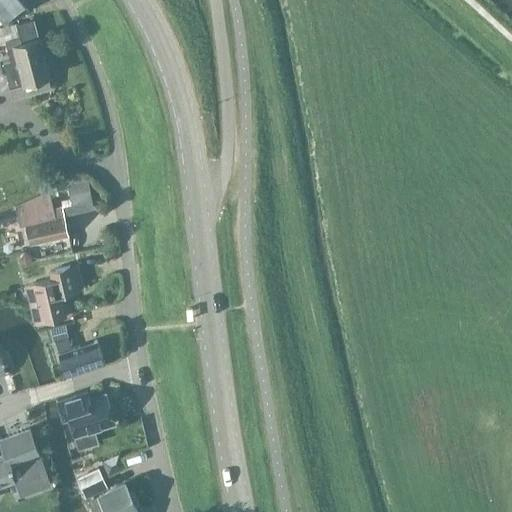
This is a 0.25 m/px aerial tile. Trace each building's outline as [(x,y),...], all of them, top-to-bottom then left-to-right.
[(0,0),(0,17),(6,24),(36,0),(0,0)] [(1,28),(0,28),(0,41),(5,40),(11,60),(3,62),(6,73),(17,85),(27,82),(49,76),(38,37),(33,19),(1,28)] [(89,191),(85,175),(65,180),(68,195),(89,191)] [(49,189),(15,204),(17,216),(23,215),(29,244),(68,236),(62,206),(53,208),(49,189)] [(39,310),(32,312),(35,323),(42,322),(61,318),(56,296),(76,291),(70,266),(69,266),(69,267),(50,271),(51,279),(33,284),(39,310)] [(53,341),(68,337),(65,325),(50,329),(53,341)] [(97,341),(59,353),(66,376),(104,364),(97,341)] [(87,389),(57,398),(62,415),(68,414),(74,434),(115,421),(106,392),(89,397),(87,389)] [(0,486),(14,481),(14,482),(15,482),(10,468),(40,456),(30,428),(0,438),(0,445),(4,455),(0,456),(0,486)] [(94,471),(78,478),(86,496),(102,489),(94,471)] [(125,483),(100,494),(106,509),(100,511),(134,511),(138,511),(125,483)]
